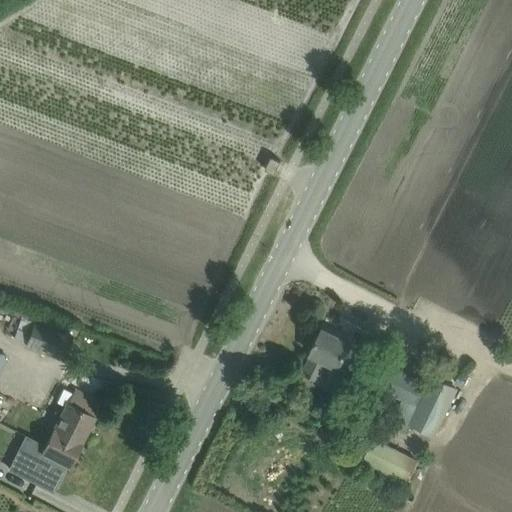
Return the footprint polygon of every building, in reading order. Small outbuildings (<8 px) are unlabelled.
[(272,156),(265,169),(275,174),(281,161),(272,156)] [(35,323),(26,346),(63,360),(72,337),(35,323)] [(303,373),(319,381),(327,364),(338,369),(351,343),(322,329),(310,353),(312,354),(303,373)] [(378,360),(369,378),(367,383),(402,399),(389,426),(406,435),(411,425),(434,436),(456,390),(433,378),(429,385),(378,360)] [(72,393),(63,389),(57,402),(65,406),(53,430),(45,446),(36,441),(29,456),(18,451),(9,468),(52,490),(61,472),(59,471),(64,462),(69,465),(80,443),(93,417),(93,416),(100,403),(75,389),(72,393)] [(350,429),(349,431),(346,437),(360,445),(365,437),(350,429)] [(362,458),(407,479),(417,456),(372,436),(362,458)]
